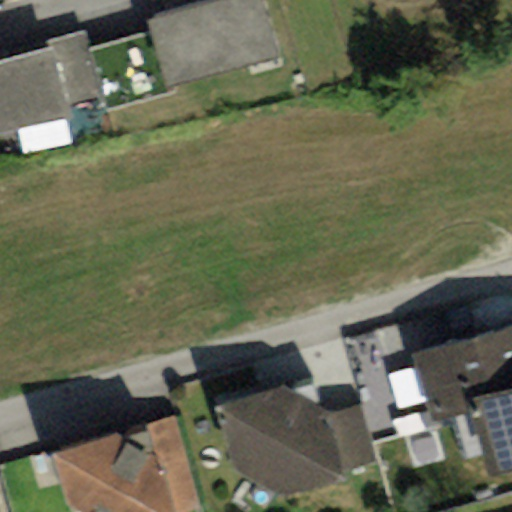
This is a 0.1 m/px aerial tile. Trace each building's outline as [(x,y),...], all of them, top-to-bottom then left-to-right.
[(149,35),(163,88),(275,59),(259,0),(228,0),(146,21),(149,35)] [(83,33),(45,42),(47,51),(51,50),(65,107),(99,99),(88,50),(83,33)] [(163,88),(149,35),(88,50),(99,99),(102,113),(165,97),(163,88)] [(47,51),(0,62),(0,136),(69,119),(65,107),(51,50),(47,51)] [(511,328),(409,359),(429,426),(470,414),(477,412),(474,400),(511,389),(511,328)] [(282,389),(215,409),(237,476),(284,498),(343,482),(341,475),(325,417),(323,410),(282,389)] [(511,389),(474,400),(477,412),(470,414),(490,481),(511,474),(511,389)] [(360,408),(325,417),(341,475),(376,465),(360,408)] [(175,417),(145,426),(148,433),(158,462),(174,511),(188,511),(200,508),(175,417)] [(148,433),(124,439),(158,462),(148,433)] [(116,434),(52,451),(66,505),(76,511),(174,511),(158,462),(124,439),(116,434)]
